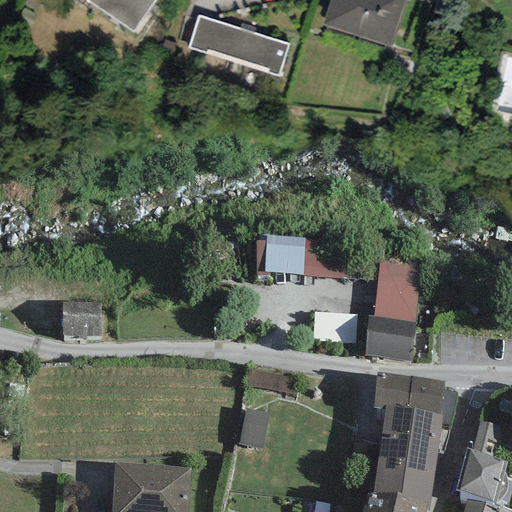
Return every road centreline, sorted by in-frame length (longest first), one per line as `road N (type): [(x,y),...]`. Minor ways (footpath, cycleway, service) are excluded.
road 1 (residential): [(0,337),(57,351),(218,352),(479,377)]
road 2 (residential): [(436,511),(479,377)]
